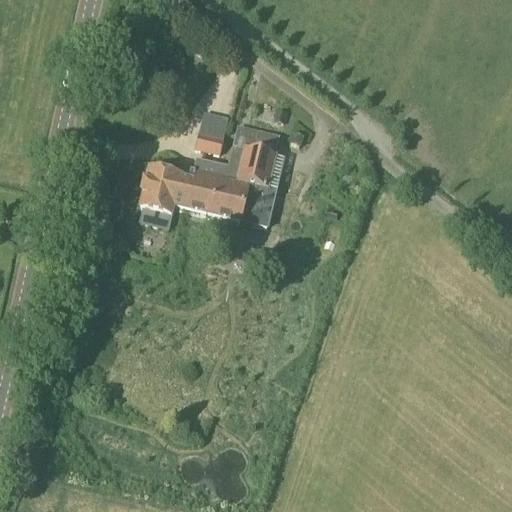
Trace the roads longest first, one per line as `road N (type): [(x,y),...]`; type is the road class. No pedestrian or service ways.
road 1 (tertiary): [(0,429),(96,0)]
road 2 (unclassified): [(511,265),(170,0)]
